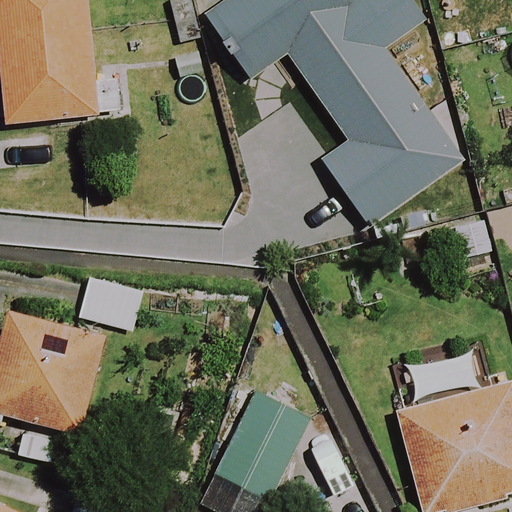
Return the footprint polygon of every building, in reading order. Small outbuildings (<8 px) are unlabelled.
[(91,84),(83,0),(0,0),(0,103),(2,128),(117,118),(114,82),(91,84)] [(422,108),(347,0),(335,0),(274,42),(353,157),(360,152),(385,188),(430,157),(405,120),(422,108)] [(449,226),(457,263),(488,256),(480,220),(449,226)] [(138,295),(88,284),(79,322),(130,333),(138,295)] [(103,339),(0,312),(0,426),(2,427),(4,419),(21,423),(13,457),(49,466),(58,433),(78,438),(103,339)] [(308,418),(236,384),(209,442),(229,451),(215,479),(268,504),(308,418)] [(460,511),(511,499),(511,391),(510,384),(394,413),(418,511),(460,511)] [(306,449),(330,497),(354,485),(331,437),(306,449)] [(160,511),(78,489),(71,511),(160,511)]
